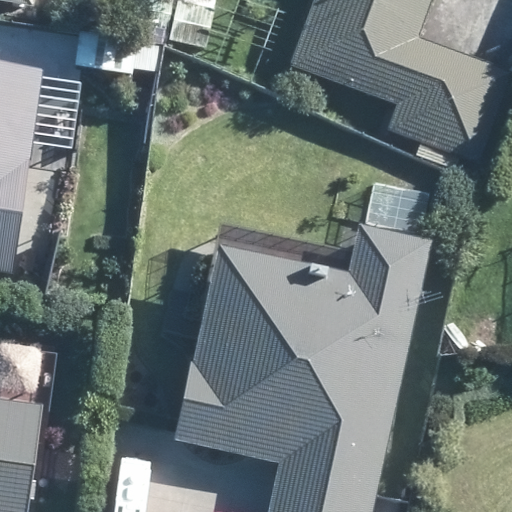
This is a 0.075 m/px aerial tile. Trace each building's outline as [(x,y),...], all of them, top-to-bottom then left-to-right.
[(135,0),(134,23),(161,26),(163,0),(135,0)] [(201,43),(208,2),(208,0),(168,0),(163,38),(201,43)] [(406,37),(419,0),(306,0),(284,64),(389,103),(380,130),(425,145),(471,162),(504,73),(406,37)] [(124,70),(152,72),(155,43),(127,41),(124,70)] [(0,269),(7,271),(33,79),(34,68),(0,63),(0,269)] [(412,253),(414,241),(340,226),(336,249),(331,271),(202,246),(185,336),(179,366),(175,366),(163,430),(161,439),(269,460),(258,511),(361,511),(365,496),(412,253)] [(505,315),(459,317),(462,356),(507,354),(505,315)] [(0,511),(12,511),(28,406),(0,401),(0,511)]
